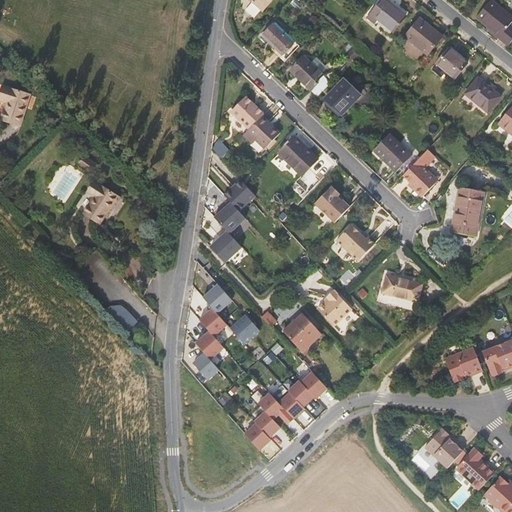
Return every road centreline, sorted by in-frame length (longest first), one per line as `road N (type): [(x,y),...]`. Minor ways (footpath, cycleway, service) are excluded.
road 1 (residential): [(479,409),(378,398),(347,403),(223,505),(181,506)]
road 2 (residential): [(181,506),(170,402),(187,235)]
road 3 (residential): [(408,221),(214,36)]
road 4 (residential): [(187,235),(214,36)]
road 5 (residential): [(289,282),(257,302),(187,235)]
road 6 (track): [(376,409),(378,447),(436,511)]
